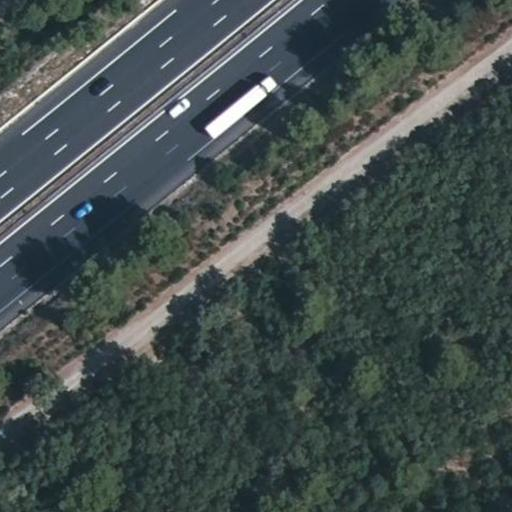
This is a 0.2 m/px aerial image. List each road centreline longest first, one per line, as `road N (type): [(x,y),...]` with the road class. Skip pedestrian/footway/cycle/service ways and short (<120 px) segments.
road 1 (track): [(0,429),(511,35)]
road 2 (motorway): [(0,274),(347,0)]
road 3 (motorway): [(224,0),(0,180)]
